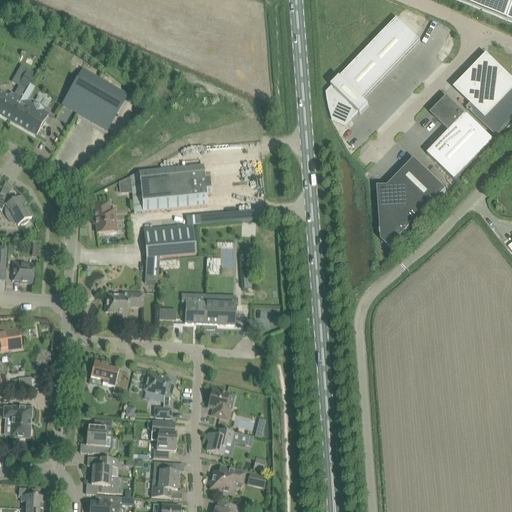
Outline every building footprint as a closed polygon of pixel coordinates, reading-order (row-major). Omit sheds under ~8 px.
[(158,0),(148,25),(253,73),(248,0),(244,0),(158,0)] [(511,0),(455,0),(511,23),(511,0)] [(363,101),(420,42),(397,20),(332,88),(333,89),(328,94),(329,102),(331,111),(334,121),(345,126),(358,113),(360,115),(369,107),(363,101)] [(456,90),(472,105),(467,110),(497,139),(511,123),(511,81),(500,70),(498,73),(490,65),(484,65),(474,75),(472,73),(456,90)] [(19,86),(27,91),(36,75),(28,70),(19,86)] [(83,72),(63,107),(78,115),(92,90),(97,81),(83,72)] [(97,81),(92,90),(105,98),(121,107),(126,97),(97,81)] [(92,90),(78,115),(91,122),(105,98),(92,90)] [(0,115),(10,121),(22,100),(11,93),(8,97),(0,92),(0,115)] [(105,98),(91,122),(107,132),(121,107),(105,98)] [(22,100),(10,121),(36,136),(41,128),(42,129),(46,123),(45,122),(49,115),(42,111),(44,109),(35,104),(33,106),(22,100)] [(437,111),(432,116),(450,132),(428,155),(455,182),(494,142),(466,115),(465,117),(448,100),(443,105),(442,104),(436,110),(437,111)] [(414,161),(388,188),(386,188),(386,186),(381,186),(381,188),(378,188),(382,241),(389,249),(389,250),(446,191),(414,160),(414,161)] [(204,167),(137,174),(130,178),(130,179),(132,189),(134,214),(207,207),(206,197),(212,197),(210,176),(204,177),(204,167)] [(0,196),(0,210),(2,211),(5,205),(7,207),(6,208),(5,209),(5,210),(5,211),(5,212),(5,214),(5,215),(6,216),(6,217),(7,219),(7,220),(9,222),(11,224),(12,224),(13,225),(14,225),(15,226),(17,225),(18,227),(20,225),(21,226),(22,226),(24,225),(25,225),(26,224),(27,223),(29,222),(28,220),(30,219),(34,218),(33,215),(32,213),(30,210),(30,208),(25,211),(23,207),(27,204),(26,202),(24,200),(22,197),(19,199),(12,203),(7,200),(8,198),(1,194),(0,196)] [(117,233),(115,220),(114,210),(110,211),(109,203),(102,204),(92,205),(95,235),(117,233)] [(154,230),(144,231),(147,260),(146,279),(145,284),(158,285),(158,280),(159,259),(196,256),(194,226),(154,230)] [(9,247),(17,251),(21,245),(13,240),(9,247)] [(251,256),(242,256),(239,256),(241,290),(254,289),(251,256)] [(14,264),(13,272),(12,282),(24,283),(24,285),(33,286),(35,266),(14,264)] [(106,314),(118,314),(118,317),(128,317),(129,308),(143,309),(143,295),(122,295),(122,297),(106,296),(106,314)] [(204,325),(205,296),(198,296),(197,304),(186,303),(185,324),(204,325)] [(205,296),(204,325),(235,326),(236,305),(220,305),(220,297),(205,296)] [(159,310),(159,322),(176,323),(176,311),(159,310)] [(18,331),(0,333),(0,352),(21,350),(18,331)] [(113,394),(125,397),(127,388),(116,385),(119,372),(108,369),(108,366),(95,363),(91,379),(103,382),(103,386),(114,388),(113,394)] [(172,399),(170,398),(173,388),(171,387),(172,383),(168,382),(169,381),(149,376),(145,392),(165,397),(164,410),(156,410),(155,419),(171,420),(172,399)] [(45,378),(19,378),(19,388),(45,388),(45,378)] [(212,391),(208,408),(214,410),(212,417),(222,420),(227,421),(230,411),(226,410),(229,396),(226,395),(225,393),(221,392),(219,393),(212,391)] [(135,409),(126,408),(126,419),(134,419),(135,409)] [(5,409),(5,419),(13,419),(11,438),(29,439),(31,410),(21,409),(13,409),(13,410),(5,409)] [(263,439),(267,421),(260,420),(256,437),(263,439)] [(88,428),(87,437),(111,439),(113,439),(113,430),(111,430),(112,422),(95,421),(94,428),(88,428)] [(151,442),(157,442),(176,444),(177,434),(174,434),(175,424),(153,422),(151,442)] [(209,442),(207,453),(217,455),(223,457),(226,444),(231,446),(232,443),(235,443),(251,447),(253,438),(234,433),(230,432),(220,430),(218,437),(209,435),(207,442),(209,442)] [(111,439),(87,437),(86,447),(93,448),(92,455),(109,456),(111,439)] [(176,444),(157,442),(157,452),(154,452),(153,460),(169,461),(169,453),(176,453),(176,444)] [(253,471),(264,473),(267,461),(256,459),(253,471)] [(135,460),(135,461),(135,468),(143,468),(143,461),(139,460),(135,460)] [(93,467),(92,477),(111,478),(112,469),(115,469),(115,463),(110,463),(100,462),(99,468),(93,467)] [(154,464),(153,481),(178,483),(179,473),(172,473),(173,465),(163,464),(154,464)] [(211,481),(210,485),(212,487),(211,490),(221,492),(232,495),(234,488),(241,489),(242,485),(245,474),(240,473),(230,471),(228,477),(219,475),(217,474),(216,479),(214,478),(213,480),(211,481)] [(249,474),(246,484),(264,489),(266,478),(249,474)] [(111,478),(92,477),(91,486),(98,487),(97,494),(116,495),(117,479),(111,478)] [(178,483),(153,481),(152,487),(151,499),(170,500),(171,492),(177,493),(178,483)] [(27,504),(26,511),(43,511),(44,505),(45,505),(46,498),(38,498),(38,491),(19,490),(19,497),(22,497),(21,503),(27,504)] [(90,503),(89,511),(117,511),(119,507),(134,508),(134,506),(135,500),(132,499),(125,499),(115,498),(105,497),(104,504),(100,504),(90,503)]
